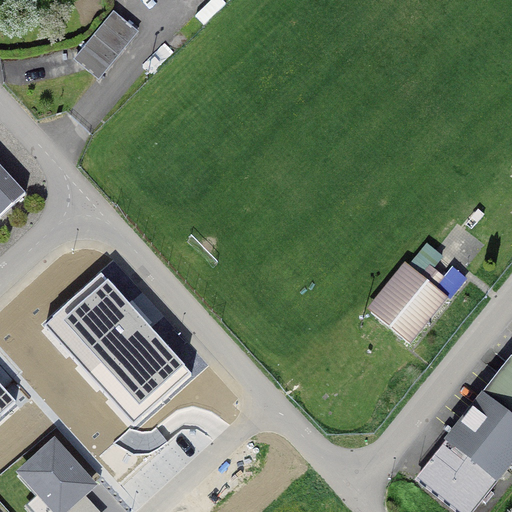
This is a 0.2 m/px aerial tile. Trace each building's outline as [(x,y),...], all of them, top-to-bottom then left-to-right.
[(23,198),(0,174),(0,219),(0,220),(23,198)] [(368,314),(408,346),(446,300),(433,289),(440,280),(427,269),(419,278),(406,268),(368,314)] [(102,273),(45,324),(133,421),(190,370),(102,273)] [(447,443),(495,480),(511,458),(511,366),(510,364),(447,443)] [(0,384),(0,415),(15,402),(0,384)] [(65,511),(94,486),(54,442),(19,473),(53,511),(65,511)]
